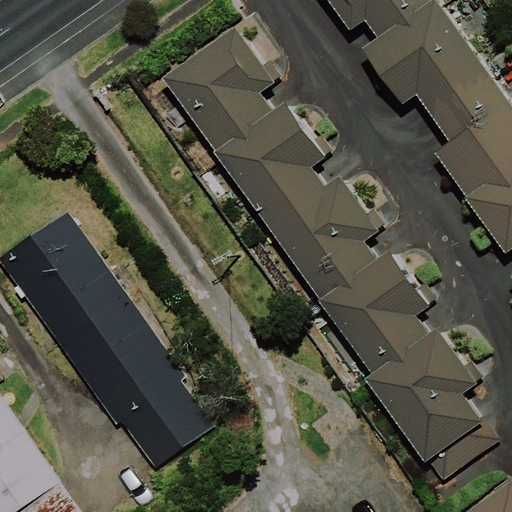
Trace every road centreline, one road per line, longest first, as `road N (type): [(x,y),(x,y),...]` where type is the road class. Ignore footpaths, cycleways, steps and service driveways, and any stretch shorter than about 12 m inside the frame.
road 1 (unknown): [(33,12),(275,388),(266,447),(220,511)]
road 2 (unknown): [(294,0),(511,338)]
road 3 (unknown): [(0,316),(121,492)]
